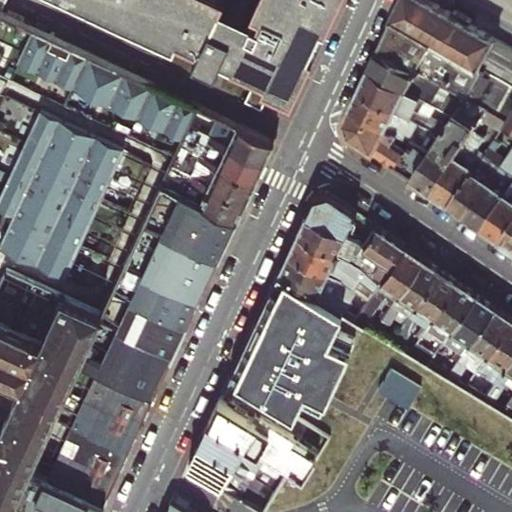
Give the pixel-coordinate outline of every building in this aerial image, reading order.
[(220,0),(219,0),(0,0),(0,8),(3,0),(66,0),(172,50),(174,43),(197,54),(191,65),(213,75),(218,64),(253,81),(244,100),(259,107),(266,93),(290,104),(338,0),(253,0),(246,15),(255,20),(252,28),(214,10),(220,0)] [(431,0),(405,0),(383,47),(459,91),(468,96),(488,107),(506,118),(507,118),(511,111),(511,46),(471,23),(473,20),(456,10),(454,13),(431,0)] [(73,87),(89,54),(68,44),(34,28),(19,61),(73,87)] [(383,47),(373,69),(426,99),(432,89),(453,102),(459,91),(383,47)] [(138,118),(154,85),(136,77),(89,54),(73,87),(138,118)] [(363,89),(420,121),(426,111),(421,108),(426,99),(373,69),(363,89)] [(195,114),(198,106),(154,85),(138,118),(183,139),(189,126),(195,114)] [(354,109),(396,132),(413,142),(424,123),(420,121),(363,89),(354,109)] [(459,91),(453,102),(462,107),(468,96),(459,91)] [(433,153),(417,179),(434,191),(476,126),(482,116),(488,107),(468,96),(462,107),(456,116),(444,134),(433,153)] [(506,118),(488,107),(482,116),(501,127),(506,118)] [(82,167),(96,135),(41,109),(26,142),(82,167)] [(355,138),(417,179),(433,153),(414,143),(409,152),(391,141),(396,132),(354,109),(348,123),(355,138)] [(273,142),(218,115),(215,123),(195,114),(189,126),(264,161),(273,142)] [(511,138),(511,121),(507,118),(506,118),(501,127),(499,130),(511,138)] [(264,161),(189,126),(183,139),(179,146),(186,150),(189,142),(203,149),(199,156),(255,181),(264,161)] [(434,191),(453,204),(485,152),(477,146),(485,132),(476,126),(434,191)] [(101,197),(124,149),(96,135),(82,167),(74,185),(101,197)] [(74,185),(82,167),(26,142),(11,174),(67,199),(74,185)] [(511,147),(502,162),(470,215),(486,226),(511,185),(511,147)] [(470,215),(502,162),(485,152),(453,204),(470,215)] [(255,181),(199,156),(196,163),(176,154),(170,167),(245,201),(255,181)] [(170,167),(161,186),(236,220),(245,201),(170,167)] [(52,232),(67,199),(11,174),(0,198),(0,208),(14,215),(52,232)] [(80,245),(101,197),(74,185),(67,199),(52,232),(80,245)] [(505,239),(511,228),(511,185),(486,226),(505,239)] [(100,511),(166,371),(236,220),(161,186),(102,315),(82,359),(20,493),(11,511),(100,511)] [(313,198),(306,213),(343,233),(351,220),(356,213),(326,193),(313,198)] [(343,233),(306,213),(296,233),(330,254),(343,233)] [(0,247),(65,278),(80,245),(52,232),(14,215),(0,246),(0,247)] [(355,222),(351,220),(343,233),(347,235),(355,222)] [(405,245),(375,226),(363,245),(382,257),(393,264),(405,245)] [(287,253),(320,272),(331,254),(330,254),(296,233),(287,253)] [(373,293),(391,305),(423,258),(405,245),(393,264),(379,284),(373,293)] [(280,269),(312,290),(322,274),(320,272),(287,253),(280,269)] [(330,278),(341,260),(331,254),(320,272),(322,274),(330,278)] [(393,264),(382,257),(369,278),(379,284),(393,264)] [(423,258),(391,305),(409,316),(440,269),(423,258)] [(280,269),(230,376),(295,413),(305,390),(325,400),(347,349),(329,340),(344,309),(312,290),(280,269)] [(458,281),(440,269),(409,316),(399,330),(393,340),(410,351),(458,281)] [(102,315),(8,270),(0,286),(0,374),(24,386),(0,437),(0,484),(20,493),(82,359),(102,315)] [(379,284),(369,278),(358,295),(368,300),(373,293),(379,284)] [(458,281),(410,351),(433,365),(447,343),(479,295),(458,281)] [(373,293),(368,300),(387,312),(391,305),(373,293)] [(368,300),(358,295),(348,311),(357,317),(364,307),(368,300)] [(447,343),(463,353),(495,306),(479,295),(447,343)] [(511,316),(495,306),(463,353),(449,375),(458,381),(466,369),(464,367),(470,358),(480,365),(511,317),(511,316)] [(382,319),(364,307),(357,317),(376,329),(382,319)] [(511,317),(480,365),(497,376),(511,353),(511,317)] [(399,330),(382,319),(376,329),(393,340),(399,330)] [(503,408),(511,394),(511,353),(497,376),(490,386),(483,396),(503,408)] [(464,367),(466,369),(474,374),(480,365),(470,358),(464,367)] [(392,364),(380,387),(413,403),(424,380),(392,364)] [(473,375),(467,386),(483,396),(490,386),(473,375)] [(511,394),(503,408),(511,414),(511,394)] [(209,421),(289,469),(300,476),(312,455),(288,440),(293,432),(259,412),(256,417),(246,411),(245,413),(236,407),(235,409),(219,399),(209,421)] [(277,489),(289,469),(209,421),(199,442),(277,489)] [(317,447),(293,432),(288,440),(312,455),(317,447)] [(277,489),(199,442),(189,463),(265,509),(277,489)] [(0,511),(11,511),(20,493),(0,484),(0,511)]
